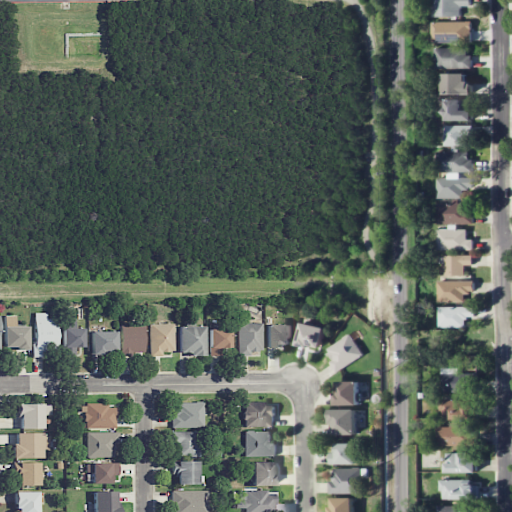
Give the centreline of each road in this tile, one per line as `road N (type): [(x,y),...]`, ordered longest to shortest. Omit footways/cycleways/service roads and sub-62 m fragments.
road 1 (residential): [(498,0),(506,511)]
road 2 (residential): [(396,0),(401,511)]
road 3 (residential): [(304,381),(0,383)]
road 4 (residential): [(305,511),(304,381)]
road 5 (residential): [(146,511),(145,383)]
